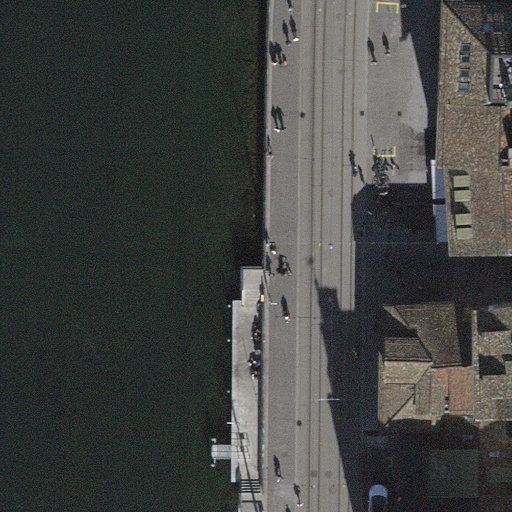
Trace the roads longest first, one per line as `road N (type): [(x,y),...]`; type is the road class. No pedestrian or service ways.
road 1 (residential): [(326,284),(337,0)]
road 2 (residential): [(326,511),(326,284)]
